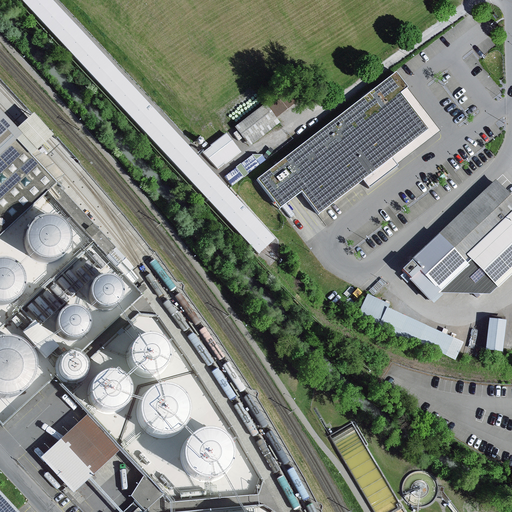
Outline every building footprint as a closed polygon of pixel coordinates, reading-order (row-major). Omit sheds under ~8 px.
[(17,0),(257,255),(273,240),(48,0),(17,0)] [(160,0),(200,77),(259,46),(235,0),(160,0)] [(396,73),(257,181),(281,210),(301,192),(319,214),(392,158),(398,165),(440,133),(396,73)] [(288,89),(267,105),(276,117),(298,101),(288,89)] [(264,105),(233,129),(247,147),(248,148),(279,124),(264,105)] [(0,153),(15,140),(20,135),(15,130),(0,113),(0,153)] [(33,114),(15,130),(20,135),(15,140),(30,156),(53,136),(33,114)] [(233,129),(204,152),(218,170),(247,147),(233,129)] [(30,156),(15,140),(0,153),(0,235),(56,184),(30,156)] [(236,183),(260,160),(251,151),(227,174),(236,183)] [(511,200),(495,182),(401,271),(429,301),(439,292),(472,261),(477,267),(497,288),(511,274),(511,200)] [(33,225),(28,230),(25,237),(24,244),(26,251),(31,257),(36,260),(42,262),(49,262),(55,260),(60,256),(64,251),(66,245),(66,238),(64,232),(60,227),(54,223),(47,221),(40,222),(33,225)] [(472,261),(439,292),(445,298),(477,267),(472,261)] [(0,305),(2,305),(9,303),(14,299),(18,294),(20,287),(20,280),(18,274),(14,269),(8,264),(1,262),(0,262),(0,305)] [(95,283),(91,287),(89,291),(89,297),(90,301),(93,306),(96,309),(101,310),(106,310),(110,309),(114,306),(117,302),(118,298),(118,293),(117,289),(114,285),(110,282),(105,281),(100,281),(95,283)] [(477,295),(488,291),(485,284),(474,288),(477,295)] [(375,327),(386,305),(367,295),(356,318),(375,327)] [(462,344),(386,309),(377,328),(399,338),(400,337),(417,344),(418,342),(455,359),(462,344)] [(60,316),(57,320),(56,324),(56,329),(58,333),(60,336),(65,339),(69,340),(74,340),(79,338),(82,334),(84,329),(85,324),(83,320),(80,316),(77,313),(72,312),(68,312),(63,313),(60,316)] [(505,321),(489,319),(486,352),(502,353),(505,321)] [(32,322),(19,333),(45,359),(57,347),(32,322)] [(0,398),(7,399),(16,396),(24,390),(29,382),(32,373),(32,364),(29,355),(23,347),(14,341),(4,339),(0,339),(0,398)] [(134,347),(130,352),(128,358),(129,364),(131,370),(135,375),(141,379),(147,380),(154,380),(161,376),(165,371),(168,365),(169,358),(166,351),(162,345),(157,342),(151,340),(145,340),(139,343),(134,347)] [(73,382),(77,380),(80,377),(81,373),(82,369),(81,365),(78,361),(75,359),(71,357),(67,357),(62,358),(59,361),(56,365),(55,369),(56,373),(58,377),(61,381),(63,382),(64,383),(69,383),(73,382)] [(98,380),(93,384),(90,391),(89,398),(91,405),(95,410),(100,414),(106,416),(112,416),(118,414),(124,411),(128,406),(130,400),(130,393),(128,387),(124,382),(118,378),(112,376),(105,377),(98,380)] [(144,396),(139,402),(137,410),(137,418),(139,426),(144,433),(152,438),(160,440),(169,439),(178,435),(184,429),(188,421),(189,412),(186,403),(181,396),(174,391),(167,388),(158,388),(151,391),(144,396)] [(86,416),(40,459),(73,494),(119,451),(86,416)] [(195,443),(190,447),(187,454),(186,461),(188,468),(192,473),(197,477),(203,479),(209,479),(215,478),(221,474),(224,469),(227,463),(227,457),(225,451),(221,445),(215,441),(209,439),(202,440),(195,443)] [(143,511),(162,496),(142,476),(130,496),(134,502),(123,511),(143,511)] [(0,511),(14,511),(0,496),(0,511)]
